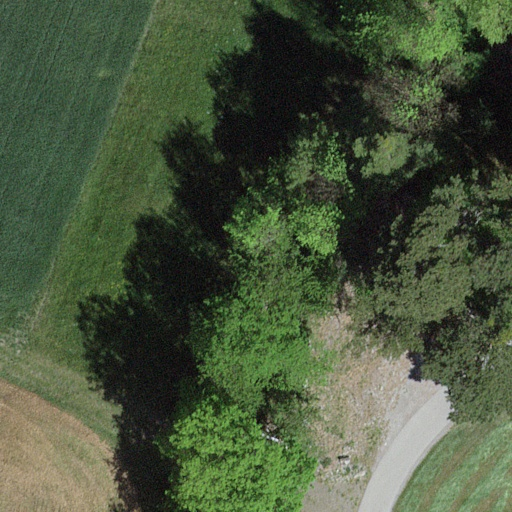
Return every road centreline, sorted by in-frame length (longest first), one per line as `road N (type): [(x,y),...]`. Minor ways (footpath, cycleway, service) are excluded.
road 1 (track): [(0,355),(318,511)]
road 2 (track): [(378,511),(397,465),(441,403),(511,364)]
